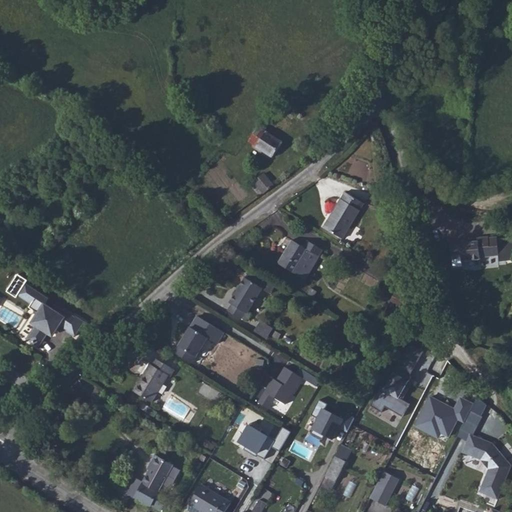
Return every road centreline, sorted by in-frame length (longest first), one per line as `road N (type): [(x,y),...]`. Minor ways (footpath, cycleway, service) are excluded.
road 1 (unclassified): [(0,427),(81,348),(335,150),(397,68),(426,0)]
road 2 (track): [(511,185),(420,194),(369,106)]
